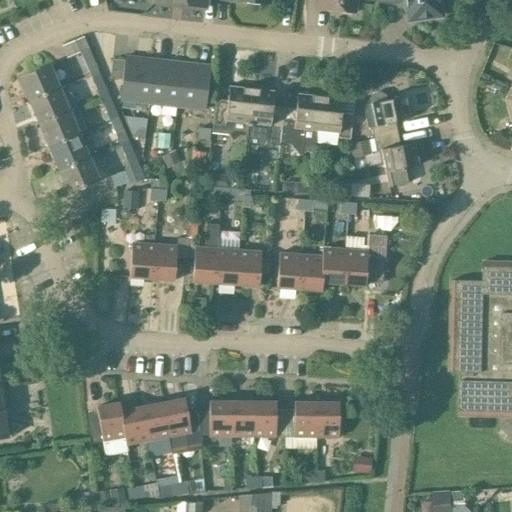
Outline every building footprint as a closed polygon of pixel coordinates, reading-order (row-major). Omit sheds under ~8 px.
[(153,0),(153,2),(205,8),(205,0),(153,0)] [(316,0),(316,8),(355,13),(356,0),(316,0)] [(406,0),(409,20),(441,16),(438,0),(376,0),(377,3),(395,5),(395,0),(406,0)] [(79,53),(89,76),(99,72),(89,49),(79,53)] [(126,62),(126,57),(125,57),(120,101),(134,103),(135,98),(148,99),(148,104),(153,60),(140,59),(140,64),(126,62)] [(166,62),(153,60),(148,104),(149,105),(150,99),(164,101),(163,106),(175,108),(180,63),(179,68),(165,67),(166,62)] [(180,63),(175,108),(188,109),(189,104),(203,105),(202,111),(203,111),(208,66),(195,65),(194,70),(180,69),(181,63),(180,63)] [(19,79),(29,102),(59,89),(49,66),(19,79)] [(89,76),(99,99),(108,95),(99,72),(89,76)] [(251,89),(229,87),(227,101),(215,100),(212,125),(225,126),(224,128),(234,140),(240,136),(245,136),(251,89)] [(29,102),(39,125),(69,112),(59,89),(29,102)] [(273,92),(251,89),(245,136),(267,139),(266,144),(279,146),(279,143),(280,139),(284,107),(272,106),(273,92)] [(370,128),(373,139),(397,134),(394,122),(410,119),(405,96),(386,101),(385,96),(380,93),(372,95),(369,99),(370,104),(362,106),(367,129),(370,128)] [(296,109),(284,107),(280,139),(293,141),(303,155),(308,151),(312,152),(319,97),(298,94),(296,109)] [(99,99),(109,122),(118,118),(108,95),(99,99)] [(312,152),(312,153),(313,153),(314,143),(336,146),(337,138),(349,140),(352,115),(341,114),(342,99),(319,97),(312,152)] [(39,125),(49,148),(78,135),(69,112),(39,125)] [(109,122),(119,144),(128,140),(118,118),(109,122)] [(146,126),(127,124),(133,136),(133,137),(144,138),(146,126)] [(381,151),(388,187),(412,182),(409,167),(419,165),(414,143),(399,146),(397,134),(373,139),(376,152),(381,151)] [(49,148),(58,170),(88,157),(78,135),(49,148)] [(124,170),(130,184),(143,180),(143,181),(146,179),(139,164),(138,164),(128,140),(119,144),(123,154),(129,168),(124,170)] [(190,169),(204,171),(205,154),(192,152),(190,169)] [(58,170),(69,194),(98,181),(88,157),(58,170)] [(221,189),(213,188),(212,199),(220,200),(221,189)] [(158,190),(149,189),(148,201),(157,202),(158,190)] [(228,189),(221,189),(220,200),(228,201),(228,189)] [(166,190),(158,190),(157,202),(165,202),(166,190)] [(122,209),(137,209),(137,193),(123,192),(122,209)] [(304,212),(304,200),(296,199),(296,212),(304,212)] [(312,200),(304,200),(304,212),(312,213),(312,200)] [(347,203),(339,202),(338,214),(346,215),(347,203)] [(355,204),(347,203),(346,215),(354,215),(355,204)] [(184,247),(194,248),(195,238),(196,238),(197,225),(188,225),(187,239),(185,239),(184,247)] [(192,282),(214,284),(218,226),(206,225),(205,248),(194,248),(192,282)] [(214,284),(236,285),(238,251),(217,249),(218,226),(214,284)] [(367,252),(345,250),(342,284),(365,286),(366,265),(381,266),(383,244),(368,243),(367,252)] [(129,278),(152,279),(154,245),(131,244),(129,278)] [(152,279),(174,281),(176,247),(154,245),(152,279)] [(345,250),(322,249),(322,256),(323,256),(321,283),(322,283),(342,284),(345,250)] [(236,285),(258,287),(261,252),(238,251),(236,285)] [(276,288),(299,290),(301,254),(279,253),(276,288)] [(299,290),(321,291),(322,283),(321,283),(323,256),(322,256),(301,254),(299,290)] [(484,282),(452,281),(450,372),(461,372),(460,416),(511,417),(511,263),(484,263),(484,282)] [(162,403),(169,437),(191,433),(184,399),(162,403)] [(231,437),(231,402),(209,402),(208,437),(218,437),(218,447),(230,447),(231,437)] [(231,437),(252,437),(253,402),(231,402),(231,437)] [(275,402),(253,402),(252,437),(284,437),(284,415),(275,415),(275,402)] [(121,411),(119,403),(96,408),(105,457),(126,452),(125,446),(126,445),(119,412),(121,411)] [(141,408),(147,441),(169,437),(162,403),(141,408)] [(293,415),(284,415),(284,437),(293,437),(316,437),(316,403),(293,403),(293,415)] [(316,403),(316,437),(338,437),(338,403),(316,403)] [(141,408),(121,411),(119,412),(126,445),(147,441),(141,408)] [(315,483),(315,471),(307,471),(306,483),(315,483)] [(315,483),(323,483),(324,472),(315,471),(315,483)] [(260,477),(252,477),(252,489),(260,489),(260,477)] [(178,484),(180,496),(188,494),(186,482),(178,484)] [(180,496),(178,484),(157,488),(158,495),(159,499),(180,496)] [(126,489),(128,501),(144,498),(142,486),(126,489)] [(270,511),(270,493),(238,496),(237,511),(270,511)] [(175,511),(193,511),(194,503),(176,502),(175,511)]
